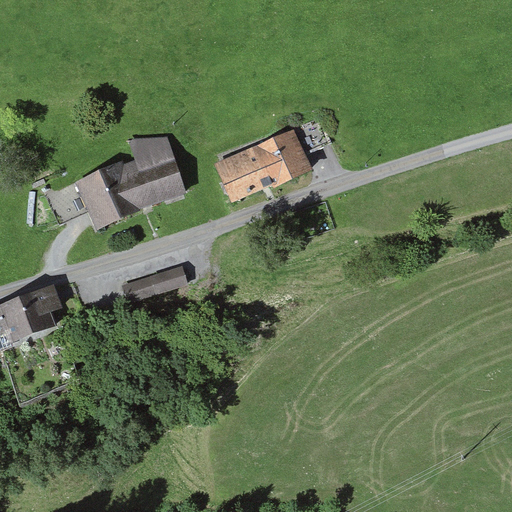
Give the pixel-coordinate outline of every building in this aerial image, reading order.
[(337,125),(307,135),(314,156),(344,146),(337,125)] [(307,135),(224,167),(243,217),(326,186),(314,156),(307,135)] [(90,184),(111,249),(219,215),(194,141),(146,141),(156,172),(140,177),(137,169),(90,184)] [(58,216),(83,210),(76,184),(51,190),(58,216)] [(181,269),(126,286),(131,301),(186,283),(181,269)] [(0,345),(55,325),(51,313),(61,309),(53,287),(0,305),(0,345)]
